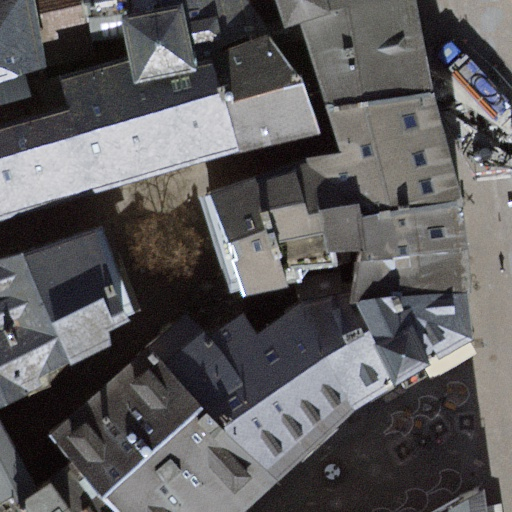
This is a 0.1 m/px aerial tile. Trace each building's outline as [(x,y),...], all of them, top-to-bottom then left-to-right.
[(31,0),(0,0),(0,218),(237,151),(215,62),(198,67),(135,87),(127,60),(62,75),(71,108),(0,129),(0,79),(45,65),(31,0)] [(83,0),(31,0),(45,65),(90,54),(83,0)] [(83,0),(90,54),(125,47),(127,60),(135,87),(198,67),(215,62),(269,36),(246,0),(83,0)] [(429,91),(411,0),(278,0),(287,27),(300,22),(327,103),(429,91)] [(269,36),(215,62),(237,151),(320,133),(303,85),(269,36)] [(429,91),(327,103),(341,152),(299,164),(319,211),(463,201),(453,158),(429,91)] [(469,291),(463,201),(319,211),(299,164),(255,177),(287,288),(301,298),(351,289),(469,291)] [(255,177),(199,194),(230,294),(287,288),(255,177)] [(94,226),(22,252),(70,361),(111,346),(108,331),(129,320),(94,226)] [(22,252),(0,258),(0,334),(28,392),(70,361),(22,252)] [(301,298),(355,410),(395,386),(351,289),(301,298)] [(351,289),(395,386),(473,338),(469,291),(351,289)] [(150,345),(277,481),(355,410),(301,298),(259,330),(243,311),(210,333),(185,314),(150,345)] [(0,334),(0,511),(1,511),(18,503),(13,490),(30,475),(0,420),(0,408),(28,392),(0,334)] [(47,435),(70,463),(118,511),(241,511),(277,481),(150,345),(144,350),(47,435)] [(118,511),(70,463),(18,503),(24,511),(118,511)] [(480,511),(479,487),(437,511),(480,511)] [(24,511),(18,503),(1,511),(24,511)]
